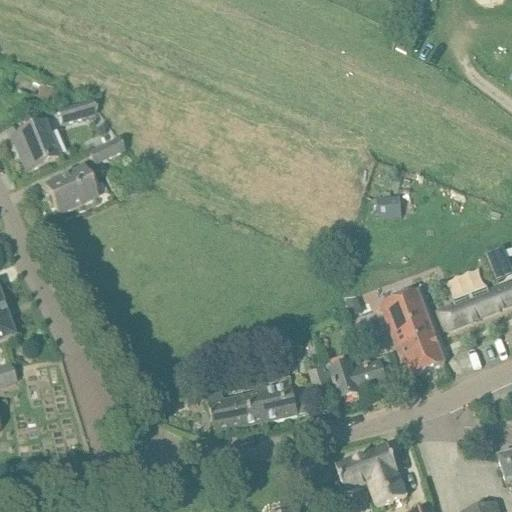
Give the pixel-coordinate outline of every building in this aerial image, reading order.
[(91,105),(58,113),(62,127),(95,118),(91,105)] [(43,128),(15,141),(23,157),(19,159),(26,175),(58,161),(43,128)] [(118,143),(89,156),(94,168),(123,155),(118,143)] [(58,218),(95,201),(82,172),(45,188),(58,218)] [(135,187),(125,192),(129,200),(139,195),(135,187)] [(401,219),(400,200),(376,201),(378,221),(401,219)] [(455,307),(437,314),(445,334),(511,307),(511,284),(489,294),(487,288),(453,301),(455,307)] [(406,366),(411,379),(445,367),(418,294),(380,308),(402,367),(406,366)] [(0,345),(14,341),(0,301),(0,345)] [(340,404),(359,398),(358,397),(387,388),(381,368),(352,376),(349,367),(330,373),(340,404)] [(268,395),(260,397),(267,425),(309,416),(305,399),(329,392),(324,375),(322,368),(308,372),(312,385),(302,387),(292,390),(290,380),(266,385),(268,395)] [(0,391),(15,386),(9,369),(0,372),(0,391)] [(260,397),(268,395),(264,375),(250,378),(254,398),(208,408),(214,438),(242,432),(242,431),(266,425),(260,397)] [(398,476),(388,451),(336,471),(345,496),(368,487),(378,511),(406,501),(397,477),(398,476)] [(511,457),(498,461),(506,488),(511,486),(511,485),(511,457)]
